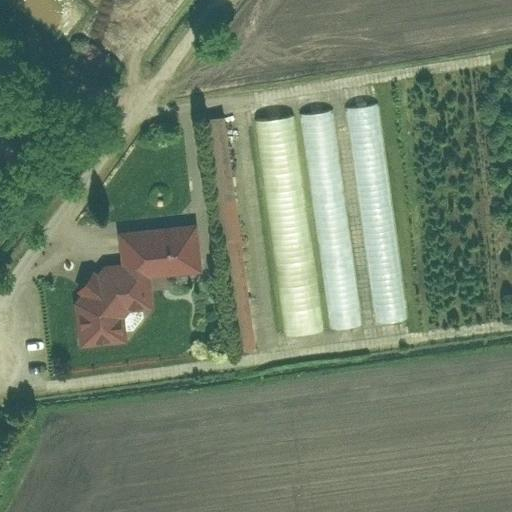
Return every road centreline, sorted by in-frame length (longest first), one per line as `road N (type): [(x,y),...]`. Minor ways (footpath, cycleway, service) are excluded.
road 1 (track): [(0,397),(511,327)]
road 2 (unclassified): [(215,0),(0,317)]
road 3 (track): [(134,114),(511,58)]
